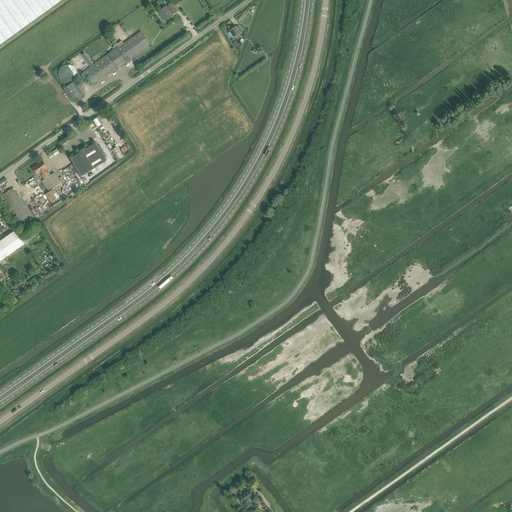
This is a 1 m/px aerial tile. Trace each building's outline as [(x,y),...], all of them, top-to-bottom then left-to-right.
[(0,0),(0,45),(29,24),(62,0),(0,0)] [(172,15),(175,13),(175,14),(179,11),(178,10),(179,9),(176,6),(173,3),(170,6),(171,7),(168,9),(166,7),(159,13),(162,17),(162,16),(166,21),(173,16),(172,15)] [(243,31),(240,27),(239,26),(237,28),(236,27),(230,31),(234,37),(243,31)] [(141,31),(124,43),(122,41),(117,45),(119,47),(117,49),(116,48),(108,54),(108,55),(84,72),(94,86),(127,63),(151,45),(141,31)] [(74,100),(84,93),(75,81),(66,87),(74,100)] [(80,153),(70,159),(81,177),(107,160),(96,143),(87,149),(86,147),(79,151),(80,153)] [(119,160),(124,157),(117,146),(112,150),(119,160)] [(40,173),(45,180),(50,176),(45,169),(47,168),(43,161),(33,168),(37,175),(40,173)] [(42,181),(49,192),(45,195),(51,203),(60,197),(54,189),(62,183),(55,173),(50,176),(45,180),(42,181)] [(24,226),(35,218),(14,187),(3,195),(24,226)] [(0,261),(25,244),(15,231),(0,241),(0,261)] [(238,497),(240,499),(246,508),(247,507),(250,505),(251,504),(249,501),(248,501),(248,500),(253,497),(248,491),(245,493),(238,497)]
